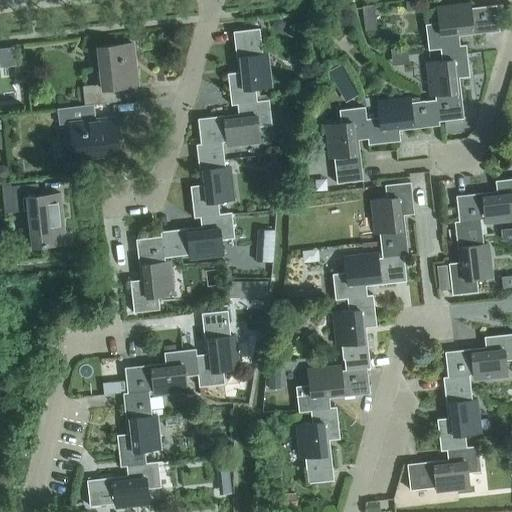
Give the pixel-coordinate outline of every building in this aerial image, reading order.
[(416,9),(415,0),(412,0),(405,1),(406,10),(416,9)] [(499,30),(496,4),(471,7),(470,3),(436,7),(438,22),(425,24),(428,49),(440,48),(460,45),(458,31),(472,29),(473,33),(499,30)] [(372,4),(362,5),(365,30),(375,29),(372,4)] [(307,21),(292,22),(294,46),(310,44),(307,21)] [(234,31),(236,57),(240,57),(242,71),(227,73),(231,104),(237,104),(258,100),(257,100),(255,88),(270,87),(266,53),(262,53),(259,28),(234,31)] [(9,43),(0,45),(0,71),(14,68),(9,43)] [(119,87),(137,84),(132,43),(98,47),(103,83),(83,86),(85,104),(121,100),(119,87)] [(466,44),(460,45),(440,48),(441,60),(427,62),(431,96),(435,95),(435,99),(439,121),(464,118),(460,91),(457,92),(455,78),(469,76),(466,44)] [(439,125),(439,121),(435,99),(425,100),(411,102),(410,98),(376,102),(378,116),(366,118),(368,138),(368,144),(400,140),(398,126),(413,124),(413,128),(439,125)] [(269,99),(258,100),(237,104),(239,117),(224,119),(224,115),(197,118),(200,143),(222,141),(226,141),(226,145),(260,141),(259,126),(272,125),(269,99)] [(75,157),(119,152),(114,116),(95,119),(94,103),(57,108),(59,124),(71,123),(75,157)] [(354,140),(368,138),(366,118),(365,106),(339,109),(341,122),(326,124),(330,158),(334,157),(337,183),(363,180),(360,153),(356,154),(354,140)] [(225,166),(222,141),(200,143),(196,144),(199,170),(203,170),(205,184),(190,186),(194,217),(200,217),(228,212),(219,213),(218,201),(233,199),(229,165),(225,166)] [(267,166),(275,171),(280,164),(272,159),(267,166)] [(511,178),(495,180),(497,195),(483,196),(482,192),(456,195),(457,207),(458,214),(459,220),(454,221),(455,222),(480,219),(484,218),(485,222),(511,218),(511,178)] [(379,232),(382,257),(403,255),(408,255),(405,228),(401,229),(400,215),(414,213),(411,181),(385,184),(386,197),(372,199),(375,233),(379,232)] [(37,183),(11,186),(9,182),(2,183),(5,213),(14,212),(27,210),(30,232),(32,247),(65,243),(60,193),(39,195),(37,183)] [(447,208),(447,215),(458,214),(457,207),(447,208)] [(231,212),(228,212),(200,217),(202,230),(187,232),(187,228),(160,231),(161,235),(164,257),(189,254),(189,257),(223,253),(222,239),(234,237),(231,212)] [(483,243),(480,219),(455,222),(457,247),(461,247),(463,261),(448,263),(452,294),(478,291),(476,278),(491,277),(487,243),(483,243)] [(259,230),(257,247),(274,248),(275,231),(259,230)] [(165,260),(164,257),(161,235),(136,238),(139,265),(143,264),(145,278),(130,280),(134,312),(160,309),(158,296),(173,294),(169,260),(165,260)] [(406,280),(403,255),(382,257),(378,257),(377,253),(344,257),(345,272),(332,273),(335,299),(347,298),(370,294),(367,294),(365,281),(379,279),(380,283),(406,280)] [(511,274),(501,276),(502,287),(511,285),(511,274)] [(246,284),(231,284),(231,300),(246,300),(246,284)] [(299,290),(287,291),(288,304),(300,302),(299,290)] [(373,294),(370,294),(347,298),(348,310),(334,311),(338,345),(341,345),(343,359),(344,359),(345,369),(367,368),(370,367),(367,341),(363,341),(362,327),(376,325),(373,294)] [(196,354),(196,348),(199,386),(225,383),(223,370),(238,369),(234,335),(230,335),(227,310),(201,312),(204,339),(208,338),(210,353),(196,354)] [(511,359),(511,332),(484,336),(486,351),(471,352),(471,348),(445,351),(447,376),(469,375),(473,374),(474,378),(507,375),(506,360),(511,359)] [(280,354),(289,358),(294,346),(285,342),(280,354)] [(199,386),(196,348),(164,352),(165,366),(151,368),(151,364),(125,367),(127,392),(149,390),(153,390),(153,394),(187,390),(185,375),(198,374),(199,386)] [(279,365),(269,365),(269,387),(279,387),(279,365)] [(370,392),(367,368),(345,369),(341,369),(341,366),(307,369),(309,384),(296,385),(299,411),(311,410),(330,407),(329,393),(343,392),(343,395),(370,392)] [(472,399),(469,375),(447,376),(443,376),(446,403),(450,402),(451,417),(437,418),(440,450),(446,449),(466,446),(465,434),(480,433),(476,399),(472,399)] [(108,391),(126,389),(125,382),(107,384),(108,391)] [(152,415),(149,390),(127,392),(123,392),(126,419),(130,419),(131,433),(117,434),(120,466),(126,465),(158,461),(146,462),(145,450),(159,449),(155,414),(152,415)] [(336,406),(330,407),(311,410),(312,422),(297,424),(301,458),(305,457),(308,482),(333,480),(330,453),(327,454),(325,440),(340,438),(336,406)] [(176,415),(164,416),(165,426),(177,425),(176,415)] [(196,441),(198,454),(211,452),(209,439),(196,441)] [(478,445),(466,446),(446,449),(448,463),(434,464),(433,461),(407,464),(410,489),(435,487),(436,490),(470,487),(468,472),(481,471),(478,445)] [(161,487),(158,461),(126,465),(128,479),(114,480),(113,477),(87,480),(90,505),(115,503),(115,507),(149,503),(148,488),(161,487)] [(229,467),(217,468),(218,476),(230,475),(229,467)] [(295,493),(282,494),(283,508),(296,507),(295,493)]
